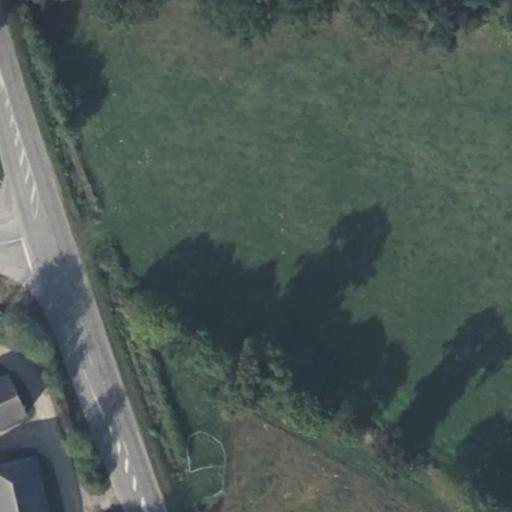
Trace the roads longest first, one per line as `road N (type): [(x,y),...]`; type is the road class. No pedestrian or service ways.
road 1 (secondary): [(147,511),(47,239)]
road 2 (secondary): [(47,239),(0,59)]
